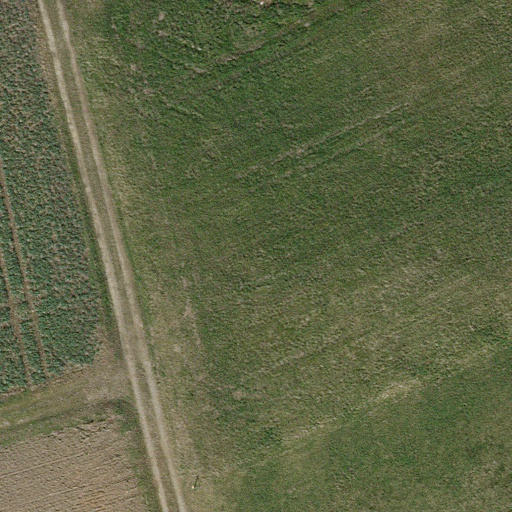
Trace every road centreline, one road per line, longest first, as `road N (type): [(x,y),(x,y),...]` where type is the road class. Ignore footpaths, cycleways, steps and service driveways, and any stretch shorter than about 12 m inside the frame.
road 1 (track): [(51,0),(177,511)]
road 2 (track): [(0,418),(144,380)]
